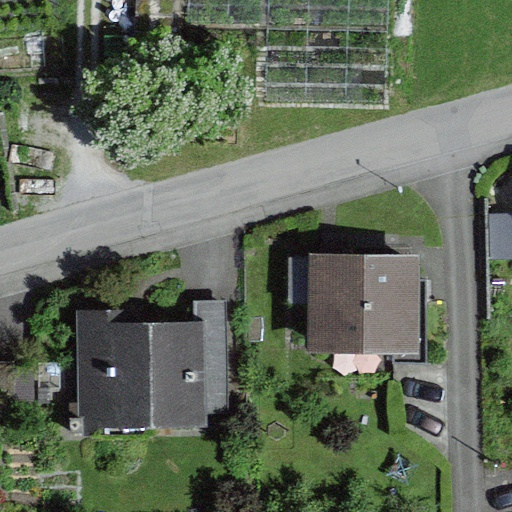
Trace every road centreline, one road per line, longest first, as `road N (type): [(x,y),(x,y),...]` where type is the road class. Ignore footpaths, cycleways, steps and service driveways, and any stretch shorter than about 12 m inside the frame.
road 1 (unclassified): [(0,253),(460,125)]
road 2 (unclassified): [(467,511),(460,125)]
